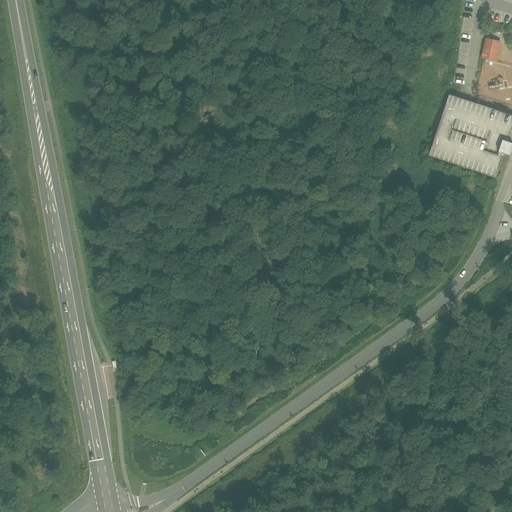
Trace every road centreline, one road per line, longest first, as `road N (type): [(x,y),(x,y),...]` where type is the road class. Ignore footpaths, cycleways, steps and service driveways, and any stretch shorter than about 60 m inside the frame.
road 1 (primary): [(108,511),(16,0)]
road 2 (residential): [(124,511),(177,491),(455,289),(475,264),(491,219)]
